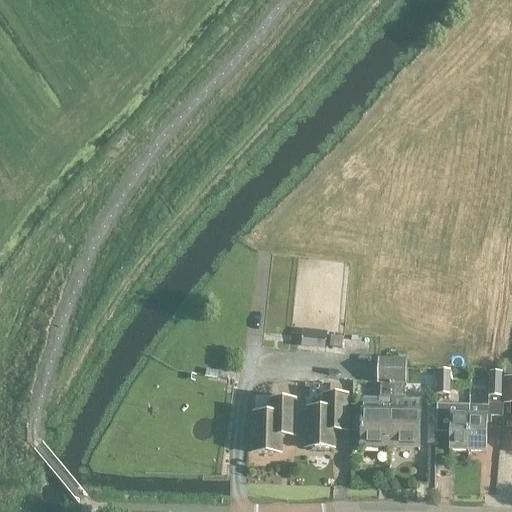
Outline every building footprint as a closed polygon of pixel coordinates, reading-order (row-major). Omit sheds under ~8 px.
[(304,332),(302,349),(326,352),(328,335),(304,332)] [(331,338),(330,348),(343,349),(344,339),(331,338)] [(392,384),(406,385),(406,358),(379,359),(378,384),(381,384),(380,400),(392,400),(392,384)] [(437,372),(436,395),(450,396),(451,373),(437,372)] [(470,408),(469,454),(487,454),(488,419),(501,419),(503,419),(504,399),(502,399),(503,375),(503,373),(489,373),(489,408),(470,408)] [(406,400),(406,385),(392,384),(392,400),(406,400)] [(346,432),(347,395),(326,395),(326,409),(309,409),(308,449),(334,449),(334,431),(346,432)] [(294,437),(295,400),(273,400),(272,414),(255,414),(255,427),(252,429),(251,433),(252,437),(255,440),(254,453),(281,454),(281,437),(294,437)] [(437,407),(437,435),(451,435),(451,453),(469,454),(470,408),(450,407),(437,407)] [(392,452),(393,411),(362,410),(362,451),(392,452)] [(421,411),(393,411),(392,452),(422,453),(421,411)]
